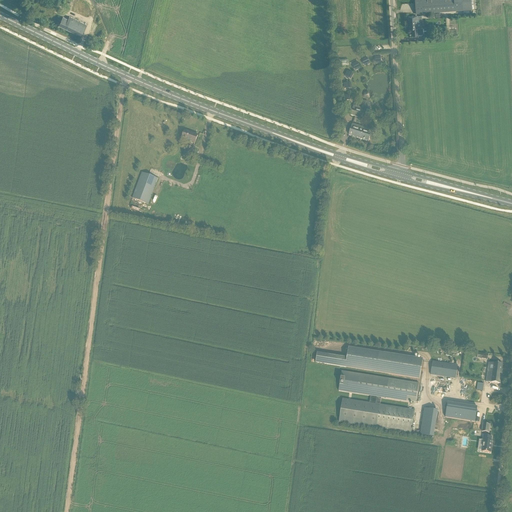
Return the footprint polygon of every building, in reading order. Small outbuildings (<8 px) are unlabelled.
[(53,13),(57,5),(46,0),(42,0),(39,6),(53,13)] [(92,15),(95,0),(75,0),(73,10),(92,15)] [(101,6),(100,9),(96,23),(111,27),(113,27),(114,24),(112,23),(118,0),(102,0),(101,6)] [(415,0),(416,13),(463,10),(472,9),(471,0),(415,0)] [(413,16),(408,16),(409,27),(411,27),(412,35),(418,35),(418,34),(423,34),(423,27),(421,28),(420,28),(420,25),(417,25),(417,19),(420,19),(422,19),(422,15),(416,16),(413,16)] [(63,16),(61,20),(59,25),(82,36),(87,25),(69,16),(68,19),(63,16)] [(353,105),(350,115),(363,119),(366,110),(368,103),(364,102),(362,108),(353,105)] [(352,124),(350,131),(348,136),(368,142),(372,131),(352,124)] [(185,131),(183,135),(181,140),(194,145),(198,136),(185,131)] [(193,149),(188,147),(187,147),(183,156),(189,159),(193,149)] [(148,205),(158,179),(142,173),(132,198),(148,205)] [(315,363),(419,379),(422,359),(348,348),(347,357),(317,353),(315,363)] [(432,362),(430,375),(455,379),(457,366),(451,365),(451,363),(449,363),(449,364),(432,362)] [(486,382),(489,382),(500,384),(502,373),(501,372),(502,365),(488,363),(487,371),(486,382)] [(342,371),(339,392),(356,394),(370,397),(369,403),(342,399),(339,423),(411,434),(414,410),(380,405),(381,398),(416,404),(419,383),(359,374),(342,371)] [(448,404),(445,419),(475,423),(477,408),(448,404)] [(420,432),(419,435),(429,437),(434,410),(423,408),(420,432)] [(483,424),(481,432),(488,433),(490,425),(483,424)] [(482,452),(490,453),(492,441),(491,441),(492,437),(483,436),(483,440),(483,441),(482,452)]
